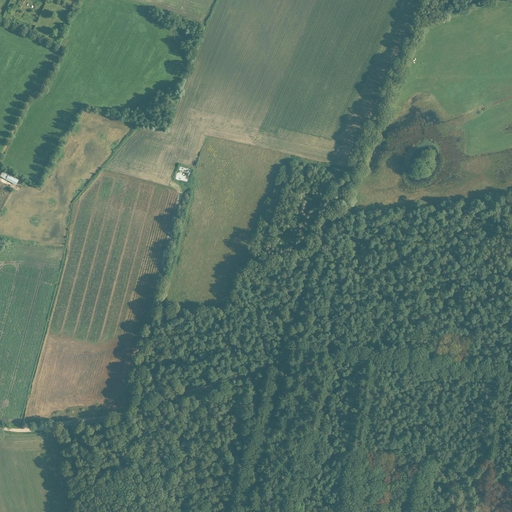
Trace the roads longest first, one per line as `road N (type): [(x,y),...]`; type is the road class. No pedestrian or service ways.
road 1 (track): [(431,0),(306,271),(290,332)]
road 2 (track): [(282,366),(41,428),(0,428)]
road 3 (track): [(290,332),(505,364)]
road 4 (track): [(242,511),(282,366)]
